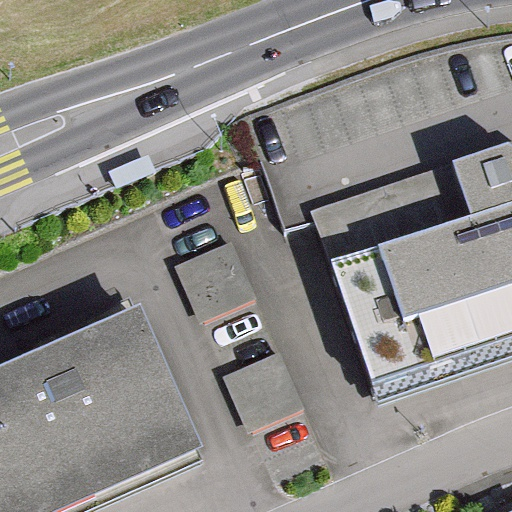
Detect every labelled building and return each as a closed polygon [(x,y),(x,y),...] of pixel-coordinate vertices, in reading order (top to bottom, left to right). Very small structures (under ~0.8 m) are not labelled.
[(148,154),(108,172),(116,189),(156,171),(148,154)] [(511,199),(330,260),(373,388),(511,341),(511,199)] [(182,259),(201,317),(254,300),(236,242),(182,259)] [(134,315),(0,374),(0,511),(78,511),(198,459),(134,315)] [(287,352),(229,367),(244,426),(302,411),(287,352)]
